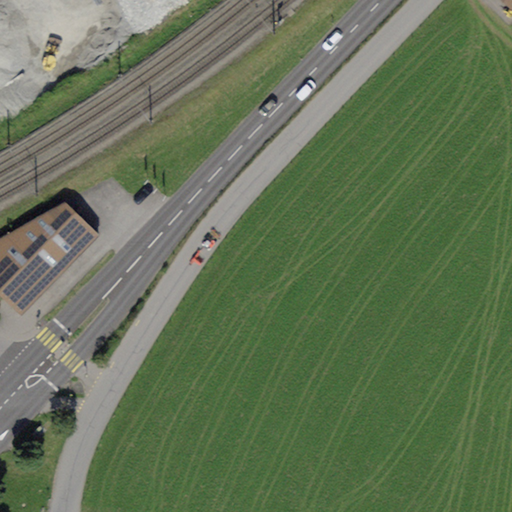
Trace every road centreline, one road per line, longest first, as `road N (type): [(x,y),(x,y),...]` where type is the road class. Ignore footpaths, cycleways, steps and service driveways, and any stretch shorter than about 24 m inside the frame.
road 1 (unclassified): [(65,511),(86,429),(215,224),(427,0)]
road 2 (secondary): [(13,399),(381,0)]
